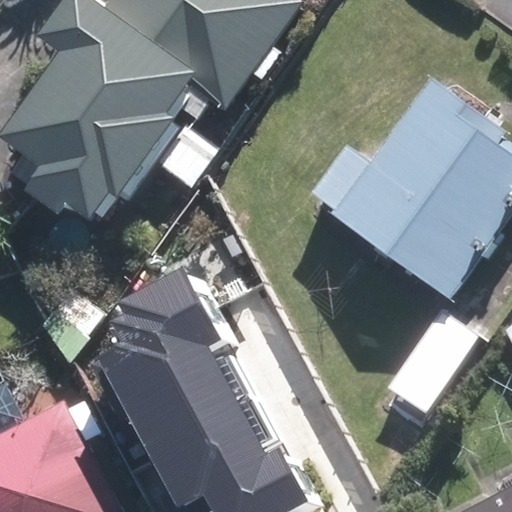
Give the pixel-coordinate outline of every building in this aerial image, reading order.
[(78,59),(17,144),(59,175),(43,196),(78,222),(87,210),(109,227),(129,199),(136,205),(194,124),(187,120),(213,86),(246,111),(324,7),(314,0),(132,0),(124,12),(106,0),(86,0),(55,42),(78,59)] [(511,142),(509,140),(511,136),(511,135),(437,80),(375,163),(354,148),(320,195),(341,210),(336,216),(456,304),(511,227),(511,142)] [(151,337),(107,360),(152,447),(259,391),(231,338),(244,331),(212,268),(135,307),(151,337)] [(457,310),(389,411),(406,423),(389,448),(412,461),(496,335),(457,310)] [(152,447),(185,511),(297,511),(330,495),(299,434),(285,441),(259,391),(152,447)] [(130,511),(73,400),(0,438),(0,511),(130,511)] [(511,511),(511,493),(475,511),(511,511)]
